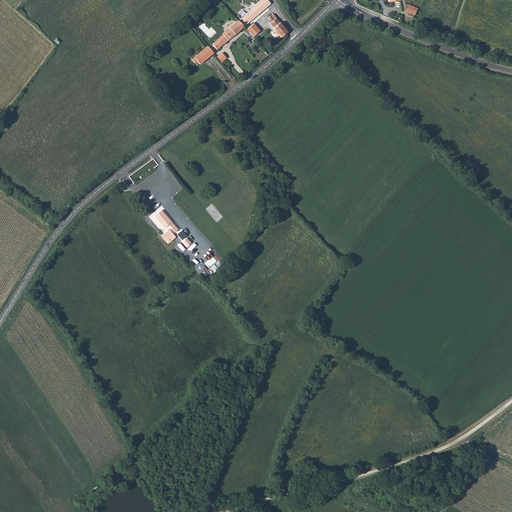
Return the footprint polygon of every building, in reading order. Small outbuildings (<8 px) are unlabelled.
[(260,0),(254,6),(239,19),(245,25),(271,2),(269,0),(260,0)] [(405,12),(415,16),(418,9),(408,5),(405,12)] [(281,38),(288,32),(273,15),(271,16),(271,15),(268,18),(271,21),(269,23),(281,38)] [(218,47),(245,25),(239,19),(236,21),(224,32),(225,33),(214,42),(218,47)] [(253,24),(246,29),(252,37),(259,32),(253,24)] [(217,52),(212,46),(197,58),(199,61),(202,65),(215,54),(217,52)] [(164,228),(168,225),(174,232),(178,230),(161,210),(154,216),(164,228)] [(169,231),(163,235),(169,242),(174,237),(169,231)] [(214,264),(205,271),(208,275),(217,268),(214,264)]
